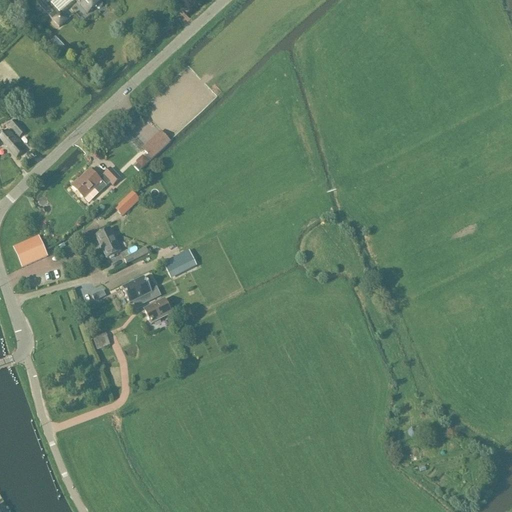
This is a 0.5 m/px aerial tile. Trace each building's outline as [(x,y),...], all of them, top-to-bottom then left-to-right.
[(102,1),(101,0),(40,0),(37,3),(59,28),(67,21),(61,15),(76,1),(88,14),(95,7),(97,9),(99,9),(102,6),(102,4),(101,2),(102,1)] [(180,19),(186,26),(192,20),(186,14),(180,19)] [(32,94),(30,91),(26,86),(16,94),(23,102),(32,94)] [(9,126),(19,139),(25,133),(15,121),(9,126)] [(0,134),(0,139),(16,158),(25,150),(8,130),(2,135),(0,134)] [(166,138),(147,156),(152,160),(171,142),(166,138)] [(137,165),(134,168),(139,173),(152,160),(147,156),(145,158),(143,156),(136,163),(137,165)] [(98,195),(106,187),(111,183),(113,186),(121,179),(111,168),(103,175),(104,175),(99,180),(90,170),(78,181),(78,180),(71,187),(84,200),(94,190),(98,195)] [(132,193),(114,209),(122,217),(139,201),(132,193)] [(114,258),(114,255),(121,252),(110,230),(96,237),(107,259),(109,258),(111,259),(114,258)] [(39,237),(33,239),(38,250),(43,247),(39,237)] [(33,239),(28,242),(33,252),(38,250),(33,239)] [(28,242),(23,244),(28,254),(33,252),(28,242)] [(23,244),(18,246),(23,256),(28,254),(23,244)] [(13,248),(17,258),(23,256),(18,246),(13,248)] [(43,247),(38,250),(42,260),(48,257),(43,247)] [(127,265),(148,254),(145,248),(124,259),(127,265)] [(38,250),(33,252),(37,262),(42,260),(38,250)] [(171,280),(197,267),(190,251),(163,264),(171,280)] [(33,252),(28,254),(32,264),(37,262),(33,252)] [(28,254),(23,256),(27,266),(32,264),(28,254)] [(23,256),(17,258),(22,269),(27,266),(23,256)] [(144,278),(122,289),(129,302),(132,301),(136,309),(160,297),(156,289),(151,292),(145,280),(144,278)] [(164,301),(144,311),(151,325),(171,315),(164,301)] [(106,335),(93,339),(97,351),(110,347),(106,335)] [(426,426),(416,427),(417,435),(427,433),(426,426)] [(472,490),(468,496),(474,501),(479,494),(472,490)]
